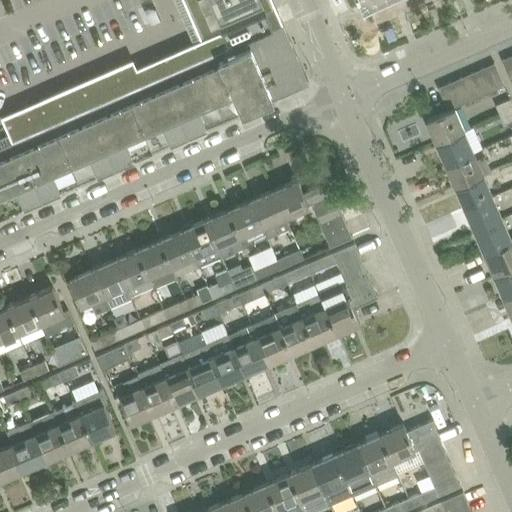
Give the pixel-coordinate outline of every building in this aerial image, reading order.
[(277,9),(273,0),(183,0),(202,42),(277,9)] [(151,10),(146,12),(151,24),(161,19),(156,7),(151,10)] [(0,145),(0,216),(242,112),(242,113),(309,83),(277,9),(202,42),(201,40),(197,42),(194,43),(194,44),(30,115),(28,111),(22,114),(22,115),(15,118),(15,117),(9,120),(14,132),(17,138),(0,145)] [(511,55),(503,60),(511,80),(511,55)] [(506,86),(496,63),(484,68),(494,91),(506,86)] [(494,91),(484,68),(473,73),(483,96),(494,91)] [(483,96),(473,73),(462,78),(472,101),(483,96)] [(472,101),(462,78),(451,83),(461,106),(472,101)] [(461,106),(451,83),(440,88),(449,110),(456,108),(461,106)] [(496,104),(500,114),(511,108),(511,100),(511,98),(496,104)] [(465,130),(456,108),(449,110),(427,120),(437,142),(465,130)] [(511,119),(511,108),(500,114),(504,123),(511,119)] [(475,152),(465,130),(437,142),(447,164),(475,152)] [(486,157),(478,161),(475,152),(447,164),(456,186),(484,174),(483,172),(492,169),(486,157)] [(494,196),(484,174),(456,186),(466,208),(494,196)] [(308,205),(303,193),(297,180),(274,190),(285,215),(308,205)] [(311,203),(333,194),(329,182),(306,192),(303,193),(308,205),(311,204),(311,203)] [(285,215),(274,190),(251,200),(265,233),(267,232),(268,236),(279,231),(274,220),(285,215)] [(316,214),(338,204),(333,194),(311,203),(311,204),(316,214)] [(503,218),(494,196),(466,208),(475,230),(503,218)] [(265,233),(251,200),(228,210),(244,246),(256,240),(255,237),(265,233)] [(320,224),(342,215),(338,204),(316,214),(320,224)] [(244,246),(228,210),(205,219),(217,245),(221,256),(223,255),(223,256),(235,251),(234,250),(244,246)] [(325,236),(347,226),(342,215),(320,224),(325,236)] [(511,240),(511,239),(503,218),(475,230),(485,252),(511,240)] [(221,256),(205,219),(182,229),(194,255),(198,265),(221,256)] [(352,236),(347,226),(325,236),(329,246),(352,236)] [(182,229),(160,239),(171,265),(194,255),(182,229)] [(171,265),(160,239),(137,249),(148,275),(152,285),(153,287),(176,277),(171,265)] [(494,274),(511,266),(511,240),(485,252),(494,274)] [(359,254),(354,243),(333,252),(336,260),(338,263),(359,254)] [(281,268),(304,258),(300,248),(277,259),(281,268)] [(137,249),(114,259),(130,295),(152,285),(148,275),(137,249)] [(364,265),(359,254),(338,263),(342,274),(364,265)] [(114,259),(91,268),(103,295),(108,306),(130,296),(130,295),(114,259)] [(268,273),(281,268),(277,259),(267,263),(255,268),(259,277),(268,273)] [(319,259),(307,264),(310,271),(322,266),(319,259)] [(307,264),(294,269),(297,276),(310,271),(307,264)] [(368,275),(364,265),(342,274),(345,279),(347,284),(368,275)] [(511,266),(494,274),(504,296),(511,292),(511,266)] [(103,295),(91,268),(68,278),(80,305),(90,300),(95,312),(108,306),(103,295)] [(247,282),(243,273),(231,278),(235,288),(247,282)] [(373,286),(368,275),(347,284),(352,295),(373,286)] [(231,278),(219,284),(222,293),(235,288),(231,278)] [(273,279),(261,284),(263,291),(276,286),(273,279)] [(360,322),(354,308),(349,296),(352,295),(347,284),(345,279),(319,290),(319,292),(336,332),(360,322)] [(243,300),(263,291),(261,284),(240,293),(243,300)] [(29,296),(41,323),(46,334),(73,322),(68,310),(63,312),(52,286),(29,296)] [(378,297),(373,286),(352,295),(349,296),(354,308),(378,297)] [(336,332),(319,292),(296,302),(313,343),(336,332)] [(198,293),(186,299),(189,307),(202,302),(198,293)] [(41,323),(29,296),(6,306),(18,333),(41,323)] [(227,298),(215,303),(218,312),(231,307),(227,298)] [(177,313),(189,307),(186,299),(173,304),(163,309),(166,317),(177,313)] [(313,343),(296,302),(274,311),(275,313),(273,313),(290,353),(313,343)] [(218,312),(215,303),(202,309),(206,317),(218,312)] [(0,340),(18,333),(6,306),(0,308),(0,353),(2,353),(0,349),(0,340)] [(144,327),(166,317),(163,309),(140,318),(144,327)] [(290,353),(273,313),(250,323),(267,363),(290,353)] [(121,337),(144,327),(140,318),(128,324),(118,329),(121,337)] [(185,327),(181,318),(169,323),(173,332),(185,327)] [(173,332),(169,323),(157,329),(160,337),(173,332)] [(267,363),(250,323),(240,328),(246,341),(233,346),(245,372),(267,363)] [(98,347),(121,337),(118,329),(94,339),(98,347)] [(233,346),(227,332),(204,342),(222,382),(224,381),(228,385),(235,381),(235,377),(245,372),(233,346)] [(79,336),(52,348),(60,364),(70,360),(86,353),(79,336)] [(136,338),(124,343),(130,356),(131,356),(129,351),(140,346),(136,338)] [(222,382),(204,342),(182,352),(199,392),(222,382)] [(124,343),(97,355),(102,368),(130,356),(124,343)] [(199,392),(182,352),(159,362),(177,402),(199,392)] [(45,360),(32,366),(36,375),(49,369),(45,360)] [(177,402),(159,362),(139,371),(140,373),(137,374),(154,412),(177,402)] [(74,365),(61,370),(65,379),(78,374),(74,365)] [(36,375),(32,366),(19,371),(23,380),(36,375)] [(61,370),(49,376),(53,385),(65,379),(61,370)] [(154,412),(137,374),(124,381),(129,391),(119,396),(131,422),(154,412)] [(78,395),(98,387),(95,379),(74,386),(78,395)] [(28,385),(16,390),(19,399),(32,394),(28,385)] [(106,402),(100,389),(77,399),(78,400),(75,401),(91,439),(114,429),(103,403),(106,402)] [(19,399),(16,390),(3,396),(7,405),(19,399)] [(91,439),(75,401),(52,411),(68,449),(91,439)] [(68,449),(52,411),(50,411),(33,417),(34,419),(29,421),(45,459),(68,449)] [(415,441),(437,431),(438,431),(437,429),(432,418),(410,429),(407,430),(404,422),(380,433),(392,459),(392,458),(418,447),(415,441)] [(23,469),(45,459),(29,421),(6,430),(12,442),(23,469)] [(441,441),(437,431),(415,441),(418,447),(419,451),(441,441)] [(399,474),(393,459),(392,458),(392,459),(380,433),(357,443),(375,484),(398,474),(399,474)] [(446,452),(441,441),(419,451),(424,462),(446,452)] [(0,478),(0,479),(23,469),(12,442),(0,447),(0,478)] [(375,484),(357,443),(334,453),(352,494),(375,484)] [(450,463),(446,452),(424,462),(429,472),(450,463)] [(352,494),(334,453),(312,463),(329,503),(352,494)] [(309,511),(329,503),(312,463),(288,473),(305,511),(309,511)] [(455,474),(450,463),(429,472),(433,483),(455,474)] [(305,511),(288,473),(266,483),(278,511),(305,511)] [(460,485),(455,474),(433,483),(434,486),(438,495),(460,485)] [(278,511),(266,483),(243,493),(251,511),(278,511)] [(412,506),(438,495),(434,486),(408,497),(412,506)] [(468,502),(463,491),(441,501),(446,511),(468,502)] [(251,511),(243,493),(220,503),(224,511),(251,511)] [(412,506),(408,497),(385,507),(387,511),(398,511),(401,511),(412,506)] [(445,511),(446,511),(441,501),(415,511),(445,511)] [(472,511),(468,502),(446,511),(445,511),(472,511)] [(224,511),(220,503),(198,511),(224,511)]
